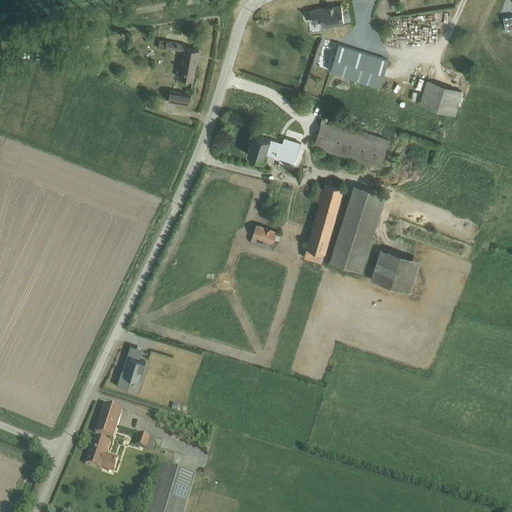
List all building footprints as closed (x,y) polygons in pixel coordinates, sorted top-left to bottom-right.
[(328,7),(310,10),(310,13),(310,14),(310,17),(311,18),(312,21),(321,20),(322,26),(345,23),(341,4),(341,5),(333,6),(333,5),(333,6),(329,7),(329,6),(328,6),(328,7)] [(511,15),(503,17),(505,30),(511,29),(511,15)] [(159,39),(158,47),(184,52),(179,78),(193,80),(199,50),(185,48),(185,45),(159,39)] [(324,40),(317,65),(371,82),(374,70),(379,71),(382,60),(377,59),(378,57),(324,40)] [(29,49),(10,51),(10,57),(13,57),(20,56),(21,58),(30,57),(29,49)] [(38,54),(30,55),(31,63),(39,62),(38,54)] [(427,79),(419,103),(455,115),(463,90),(460,89),(460,90),(457,90),(458,89),(427,79)] [(170,91),(168,101),(189,105),(191,94),(170,91)] [(350,113),(347,121),(360,125),(361,121),(356,120),(358,116),(350,113)] [(323,118),(314,147),(380,167),(389,139),(323,118)] [(254,134),(247,155),(265,160),(266,153),(295,163),(301,143),(284,137),(282,143),(254,134)] [(307,248),(304,258),(321,263),(324,253),(325,253),(344,188),(325,183),(323,188),(317,186),(313,199),(319,201),(306,248),(307,248)] [(354,184),(330,261),(362,271),(386,194),(354,184)] [(256,224),(250,242),(271,249),(274,241),(278,242),(281,233),(277,232),(277,231),(256,224)] [(443,256),(466,260),(468,247),(445,244),(443,256)] [(380,248),(371,279),(411,292),(421,260),(389,249),(389,250),(380,248)] [(426,283),(421,299),(428,301),(434,286),(426,283)] [(127,356),(140,360),(143,349),(131,345),(127,356)] [(140,360),(127,356),(125,363),(126,364),(124,371),(122,370),(117,386),(127,390),(131,378),(140,381),(143,370),(145,362),(140,360)] [(105,405),(96,433),(113,439),(122,410),(105,405)] [(139,433),(136,445),(153,450),(157,438),(139,433)] [(94,437),(85,463),(114,473),(119,458),(107,454),(111,442),(94,437)] [(162,463),(147,511),(184,511),(196,474),(162,463)]
